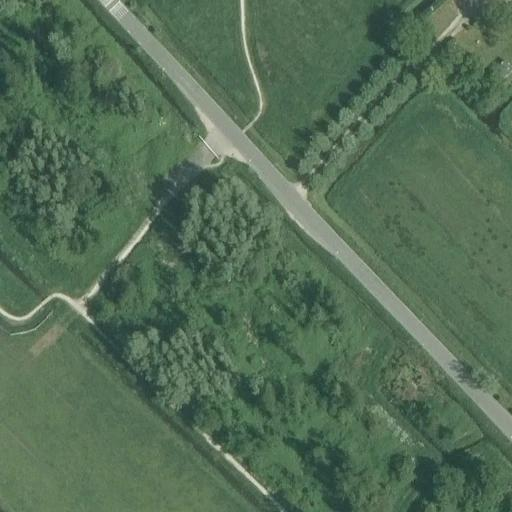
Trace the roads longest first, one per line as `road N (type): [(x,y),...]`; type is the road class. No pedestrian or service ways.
road 1 (tertiary): [(511,425),(103,0)]
road 2 (track): [(496,0),(420,62),(292,196)]
